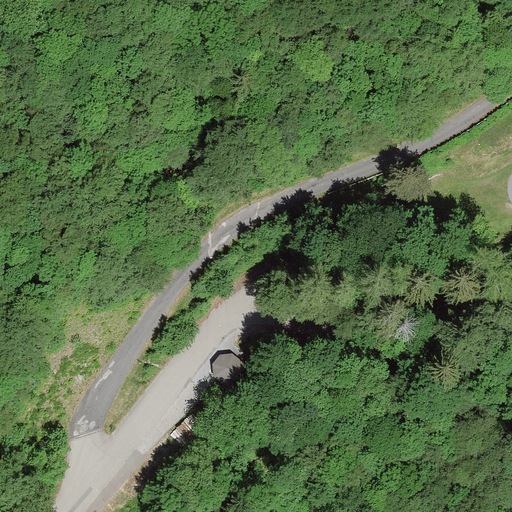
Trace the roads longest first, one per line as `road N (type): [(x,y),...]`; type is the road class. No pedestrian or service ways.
road 1 (residential): [(97,482),(86,453),(89,423),(205,248),(242,219),(397,154),(511,80)]
road 2 (residential): [(97,482),(212,324),(254,287),(292,272),(450,271),(511,255)]
road 3 (track): [(0,298),(68,261),(123,200),(162,172),(243,174),(293,198)]
